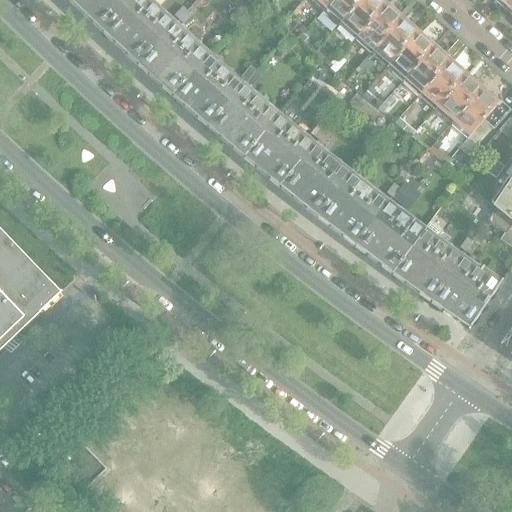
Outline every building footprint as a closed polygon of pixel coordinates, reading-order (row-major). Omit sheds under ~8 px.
[(133,0),(66,0),(75,8),(78,8),(92,21),(90,23),(102,34),(133,0)] [(136,66),(168,31),(159,23),(163,19),(149,6),(145,10),(139,4),(134,0),(133,0),(102,34),(113,44),(115,43),(126,53),(124,55),(136,66)] [(192,16),(205,2),(202,0),(197,0),(187,11),(179,21),(183,25),(191,16),(192,16)] [(268,6),(260,0),(256,0),(253,4),(263,13),(268,6)] [(362,1),(362,0),(331,0),(324,8),(323,10),(328,15),(330,13),(342,23),(353,11),(353,6),(357,1),(362,1)] [(367,20),(372,14),(377,14),(384,6),(385,4),(384,1),(382,0),(362,0),(362,1),(357,1),(353,6),(353,11),(342,23),(340,25),(346,30),(348,28),(357,37),(368,24),(367,20)] [(511,0),(492,0),(504,11),(511,1),(511,0)] [(298,12),(305,4),(302,2),(292,14),(295,17),(299,13),(298,12)] [(393,29),(401,21),(400,20),(401,19),(400,15),(395,10),(391,10),(390,11),(384,6),(377,14),(372,14),(367,20),(368,24),(357,37),(355,39),(361,44),(363,42),(373,51),(384,39),(384,34),(388,29),(393,29)] [(179,21),(187,11),(182,7),(173,16),(179,21)] [(408,43),(416,34),(417,33),(416,29),(411,25),(407,24),(406,25),(401,21),(393,29),(388,29),(384,34),(384,39),(373,51),(371,53),(377,58),(379,56),(389,65),(400,52),(399,48),(404,43),(408,43)] [(171,97),(203,62),(193,53),(196,49),(184,38),(180,42),(168,31),(136,66),(148,77),(150,75),(161,85),(159,87),(171,97)] [(424,57),(432,48),(433,47),(432,44),(427,39),(423,38),(422,39),(416,34),(408,43),(404,43),(399,48),(400,52),(389,65),(387,67),(393,72),(395,70),(404,78),(416,66),(416,62),(420,57),(424,57)] [(431,77),(437,71),(440,71),(448,62),(449,61),(448,58),(443,53),(439,52),(438,54),(432,48),(424,57),(420,57),(416,62),(416,66),(404,78),(403,80),(409,86),(407,87),(417,96),(419,95),(419,96),(432,81),(431,77)] [(334,74),(346,62),(340,57),(329,70),(334,74)] [(360,75),(370,64),(365,60),(356,70),(360,75)] [(207,128),(237,92),(226,82),(229,78),(217,68),(213,71),(203,62),(171,97),(183,108),(185,106),(196,116),(195,118),(207,128)] [(456,85),(464,76),(465,75),(464,72),(459,67),(455,66),(454,68),(448,62),(440,71),(437,71),(431,77),(432,81),(419,96),(425,100),(426,98),(437,107),(448,95),(448,91),(452,85),(456,85)] [(252,86),(268,68),(263,64),(256,72),(247,82),(252,86)] [(247,82),(256,72),(250,67),(242,77),(247,82)] [(472,100),(480,91),(481,89),(480,86),(475,81),(471,81),(470,82),(464,76),(456,85),(452,85),(448,91),(448,95),(437,107),(435,109),(441,114),(443,113),(453,121),(464,109),(464,105),(469,100),(472,100)] [(482,122),(499,103),(491,95),(486,95),(485,95),(480,91),(472,100),(469,100),(464,105),(464,109),(453,121),(451,123),(457,128),(459,127),(470,136),(474,131),(478,127),(482,122)] [(243,159),(273,123),(262,114),(265,110),(252,98),(248,102),(237,92),(207,128),(219,139),(220,137),(232,147),(230,149),(243,159)] [(383,114),(395,100),(390,96),(378,110),(383,114)] [(482,122),(491,130),(492,131),(509,111),(499,103),(482,122)] [(509,139),(511,134),(511,115),(498,132),(509,139)] [(415,132),(399,119),(394,125),(410,138),(415,132)] [(482,122),(478,127),(488,135),(491,130),(482,122)] [(279,189),(308,152),(298,144),(301,140),(288,128),(284,132),(273,123),(243,159),(255,169),(256,167),(268,177),(267,179),(279,189)] [(319,141),(326,132),(321,127),(313,137),(319,141)] [(478,127),(474,131),(484,139),(488,135),(478,127)] [(474,131),(470,136),(480,144),(484,139),(474,131)] [(323,145),(331,136),(326,132),(319,141),(323,145)] [(470,136),(466,140),(475,149),(479,144),(480,144),(470,136)] [(466,140),(462,145),(471,153),(475,149),(466,140)] [(450,160),(433,145),(427,152),(444,166),(450,160)] [(462,145),(458,150),(467,158),(469,156),(471,153),(462,145)] [(316,218),(345,182),(334,173),(337,169),(323,158),(320,162),(308,152),(279,189),(291,199),(293,197),(305,207),(303,209),(316,218)] [(503,168),(493,160),(489,166),(500,173),(503,168)] [(500,173),(489,166),(485,172),(495,179),(500,173)] [(511,223),(511,177),(492,207),(496,210),(511,223)] [(353,247),(381,210),(370,202),(373,198),(360,187),(357,191),(345,182),(316,218),(328,228),(330,226),(342,235),(341,238),(353,247)] [(391,198),(399,188),(393,184),(386,194),(391,198)] [(391,276),(418,238),(408,230),(411,226),(396,215),(393,219),(381,210),(353,247),(366,257),(367,255),(380,264),(378,266),(391,276)] [(511,223),(496,210),(488,222),(505,234),(501,240),(511,247),(511,223)] [(59,293),(0,231),(0,351),(61,293),(60,292),(59,293)] [(429,303),(456,265),(445,258),(448,253),(434,243),(430,247),(418,238),(391,276),(404,285),(405,283),(418,292),(416,294),(429,303)] [(466,239),(459,249),(465,253),(472,242),(466,239)] [(472,242),(465,253),(471,256),(478,246),(472,242)] [(469,329),(499,286),(482,274),(480,276),(472,269),(468,273),(456,265),(429,303),(442,313),(444,310),(469,328),(468,329),(469,329)] [(130,349),(108,327),(94,340),(116,363),(130,349)] [(74,438),(49,461),(81,494),(105,471),(74,438)]
